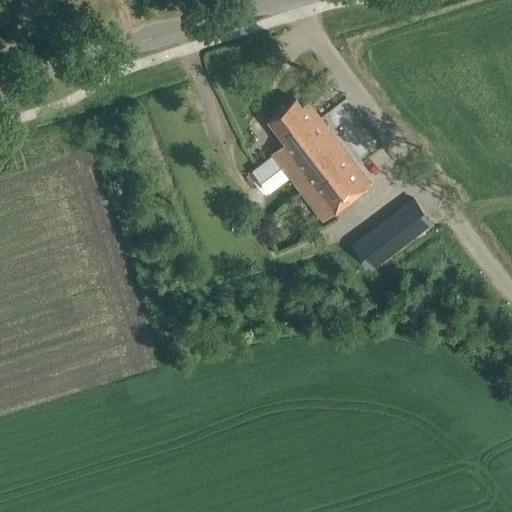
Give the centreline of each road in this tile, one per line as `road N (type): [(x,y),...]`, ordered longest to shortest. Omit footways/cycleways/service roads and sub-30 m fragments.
road 1 (unclassified): [(290,0),(511,284)]
road 2 (tertiary): [(0,87),(280,0)]
